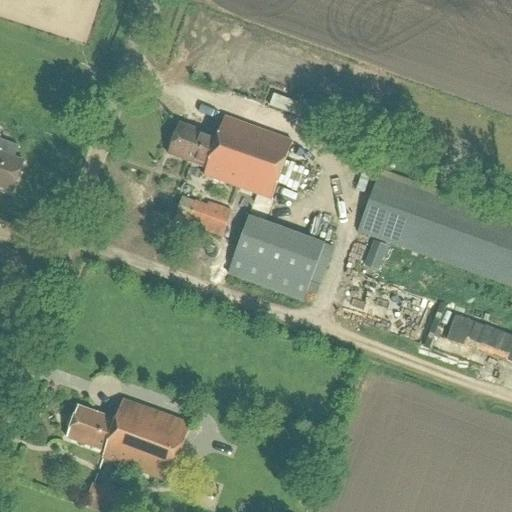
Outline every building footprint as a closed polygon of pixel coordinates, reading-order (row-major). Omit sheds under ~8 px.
[(292,142),(225,118),(218,138),(181,124),(169,156),(207,170),(205,177),(271,201),(292,142)] [(15,159),(19,148),(0,140),(0,188),(13,193),(24,163),(15,159)] [(511,217),(381,170),(358,232),(511,288),(511,217)] [(207,206),(183,197),(175,221),(223,238),(232,211),(208,202),(207,206)] [(317,297),(335,249),(251,217),(228,276),(304,304),(308,293),(317,297)] [(375,241),(366,266),(378,270),(387,246),(375,241)] [(411,326),(420,316),(407,304),(398,313),(411,326)] [(345,315),(343,327),(360,329),(362,317),(345,315)] [(487,360),(476,356),(479,346),(440,334),(434,354),(484,369),(487,360)] [(191,425),(124,401),(117,421),(79,407),(67,439),(105,453),(103,459),(169,483),(191,425)] [(257,428),(260,418),(248,414),(245,423),(257,428)] [(106,490),(95,486),(87,507),(99,511),(123,511),(130,494),(107,486),(106,490)]
